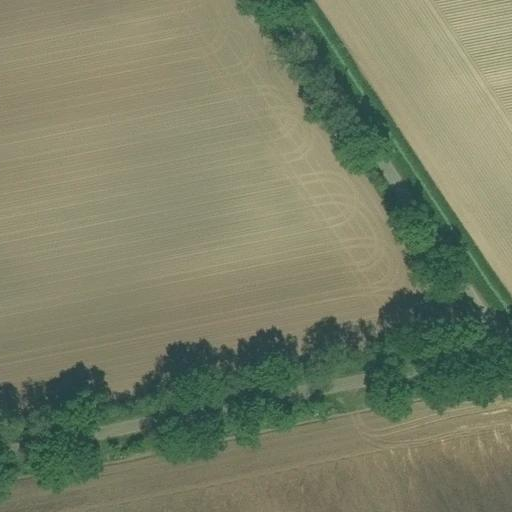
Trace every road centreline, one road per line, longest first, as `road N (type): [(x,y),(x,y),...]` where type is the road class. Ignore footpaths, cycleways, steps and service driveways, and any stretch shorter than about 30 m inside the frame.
road 1 (unclassified): [(0,449),(493,350)]
road 2 (unclassified): [(493,350),(264,0)]
